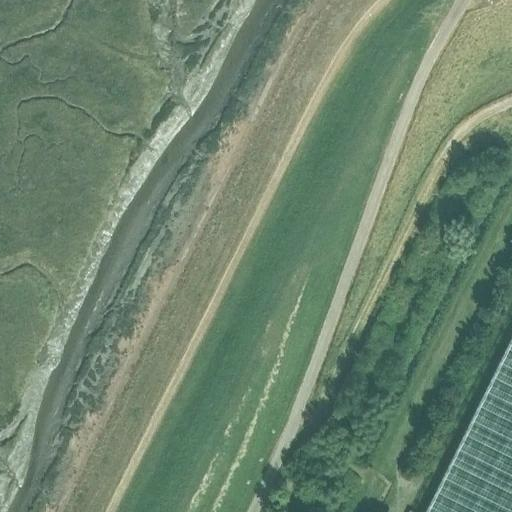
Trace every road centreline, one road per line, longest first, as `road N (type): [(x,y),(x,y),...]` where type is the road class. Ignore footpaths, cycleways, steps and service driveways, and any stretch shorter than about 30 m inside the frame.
road 1 (unclassified): [(293,432),(369,204),(430,58),(464,0)]
road 2 (track): [(511,95),(439,157),(372,338),(315,409)]
